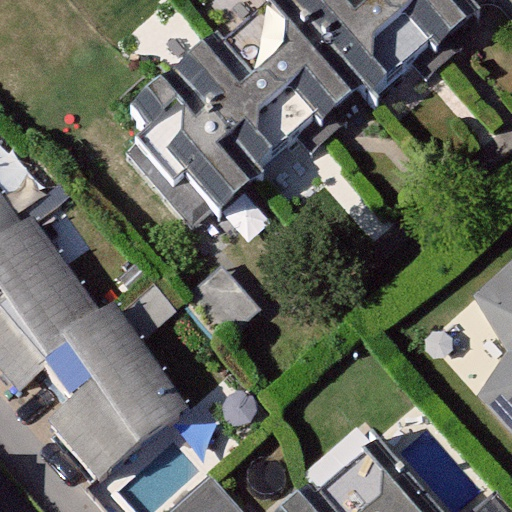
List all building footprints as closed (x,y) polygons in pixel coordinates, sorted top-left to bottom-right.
[(368,17),(354,0),(319,0),(297,20),(360,91),(373,105),(432,54),(409,26),(391,26),(386,18),(368,17)] [(476,15),(462,0),(354,0),(368,17),(386,18),(391,26),(409,26),(432,54),(476,15)] [(360,91),(297,20),(284,5),(223,56),(253,90),(269,90),(279,101),(296,101),(318,127),(360,91)] [(253,90),(223,56),(182,93),(258,179),(318,127),(296,101),(279,101),(269,90),(253,90)] [(258,179),(182,93),(139,130),(214,217),(258,179)] [(18,144),(0,156),(0,186),(14,207),(46,185),(18,144)] [(0,254),(20,240),(0,211),(0,254)] [(0,366),(23,393),(70,352),(100,331),(30,232),(20,240),(0,254),(0,276),(19,302),(0,319),(0,366)] [(511,286),(487,308),(511,335),(511,382),(494,399),(511,419),(511,286)] [(56,430),(102,482),(178,421),(111,324),(100,331),(70,352),(97,393),(56,430)] [(251,400),(220,426),(239,449),(270,423),(251,400)] [(433,511),(382,452),(320,505),(325,511),(433,511)] [(238,511),(211,482),(174,511),(238,511)] [(511,511),(498,497),(481,511),(511,511)]
